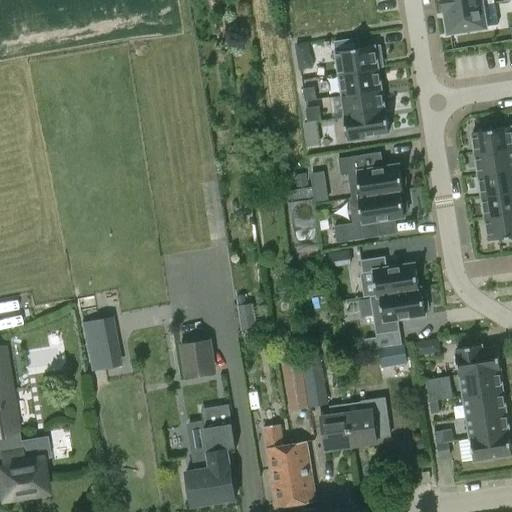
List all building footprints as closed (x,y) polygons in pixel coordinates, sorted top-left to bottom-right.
[(442,0),(444,11),(483,5),(482,0),(442,0)] [(483,5),(444,11),(444,12),(445,11),(449,33),(486,27),(483,5)] [(298,56),(310,54),(308,43),(297,45),(298,56)] [(336,52),(340,73),(378,68),(374,46),(336,52)] [(340,73),(343,95),(381,89),(378,68),(340,73)] [(303,88),(306,101),(317,99),(315,86),(303,88)] [(381,89),(343,95),(346,116),(384,110),(381,89)] [(307,109),(309,122),(322,120),(320,107),(307,109)] [(346,116),(350,137),(388,131),(384,110),(346,116)] [(473,132),(476,154),(511,147),(511,135),(511,126),(473,132)] [(511,147),(476,154),(479,175),(511,169),(511,147)] [(341,175),(348,174),(352,198),(401,190),(401,191),(404,191),(403,186),(407,186),(404,169),(400,169),(400,165),(384,167),(381,152),(339,158),(341,175)] [(511,169),(479,175),(483,196),(511,191),(511,169)] [(326,186),(324,172),(310,174),(313,188),(326,186)] [(309,190),(307,176),(295,177),(297,192),(309,190)] [(402,194),(401,191),(401,190),(349,198),(353,223),(335,226),(337,242),(380,236),(378,220),(405,216),(404,212),(408,211),(405,194),(402,194)] [(511,191),(483,196),(486,218),(511,213),(511,191)] [(511,213),(486,218),(489,239),(511,235),(511,213)] [(410,260),(437,258),(435,237),(409,239),(409,249),(410,260)] [(373,271),(377,295),(419,289),(415,264),(387,269),(385,257),(361,261),(363,273),(373,271)] [(277,296),(286,295),(285,288),(276,289),(277,296)] [(370,296),(377,335),(400,331),(398,318),(425,313),(424,310),(428,310),(426,293),(422,293),(421,289),(419,289),(377,295),(370,296)] [(238,306),(245,305),(244,296),(237,298),(238,306)] [(237,306),(241,331),(256,329),(252,304),(237,306)] [(112,323),(88,327),(96,374),(120,370),(112,323)] [(211,339),(201,340),(199,330),(180,333),(182,343),(179,344),(184,378),(216,372),(211,339)] [(426,340),(414,342),(417,355),(429,353),(426,340)] [(380,351),(384,375),(410,371),(406,347),(380,351)] [(458,353),(461,374),(499,368),(496,347),(458,353)] [(0,445),(4,468),(0,468),(0,478),(3,498),(27,494),(31,502),(43,500),(44,491),(45,491),(40,456),(48,453),(45,441),(36,441),(36,439),(19,442),(5,348),(0,349),(0,445)] [(328,404),(320,357),(303,360),(309,393),(311,408),(328,404)] [(281,364),(290,411),(311,408),(309,393),(303,360),(281,364)] [(461,374),(465,396),(502,390),(499,368),(461,374)] [(429,395),(448,392),(446,377),(426,380),(429,395)] [(465,396),(468,417),(506,411),(502,390),(465,396)] [(372,410),(370,398),(346,401),(347,414),(352,445),(377,442),(373,410),(372,410)] [(430,401),(432,415),(440,413),(438,400),(430,401)] [(345,401),(346,414),(322,417),(326,448),(352,445),(347,414),(346,401),(345,401)] [(235,448),(228,405),(201,409),(208,454),(211,468),(216,502),(235,499),(230,465),(227,449),(235,448)] [(468,417),(471,438),(509,432),(506,411),(468,417)] [(263,427),(267,448),(284,445),(281,424),(263,427)] [(443,430),(435,431),(436,444),(445,442),(443,430)] [(471,438),(474,460),(511,453),(511,450),(509,432),(471,438)] [(412,442),(414,454),(426,452),(424,440),(412,442)] [(289,444),(299,504),(316,501),(307,441),(289,444)] [(284,445),(267,448),(276,507),(299,504),(289,444),(284,445)] [(439,460),(450,458),(448,445),(437,447),(439,460)] [(192,506),(216,502),(211,468),(208,454),(192,456),(195,471),(186,472),(192,506)]
